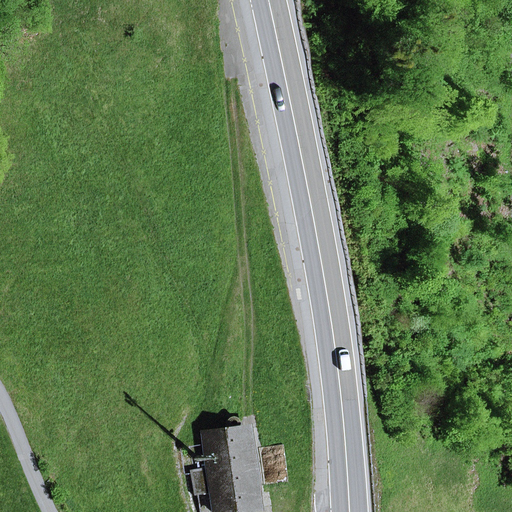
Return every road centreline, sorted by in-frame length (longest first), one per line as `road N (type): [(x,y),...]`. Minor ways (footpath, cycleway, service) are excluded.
road 1 (primary): [(267,0),(313,210),(350,511)]
road 2 (track): [(264,511),(244,404),(248,326),(226,92),(235,0)]
road 3 (track): [(214,377),(122,164)]
road 4 (track): [(208,427),(242,263)]
road 5 (unclassified): [(49,511),(0,398)]
